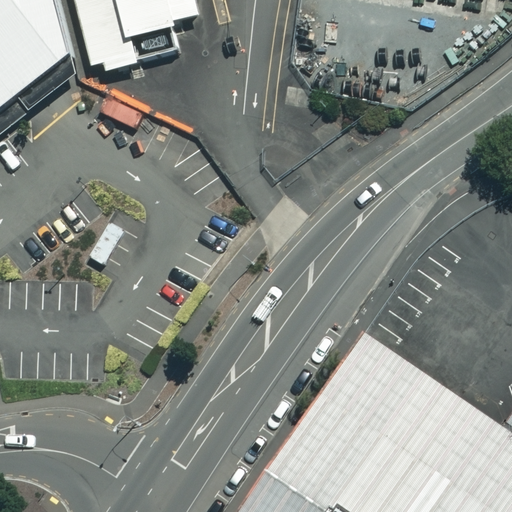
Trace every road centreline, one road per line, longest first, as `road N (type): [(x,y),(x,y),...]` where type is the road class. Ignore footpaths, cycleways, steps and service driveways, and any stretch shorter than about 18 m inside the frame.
road 1 (tertiary): [(511,106),(426,160),(362,217),(151,498)]
road 2 (residential): [(0,448),(67,451),(151,498)]
